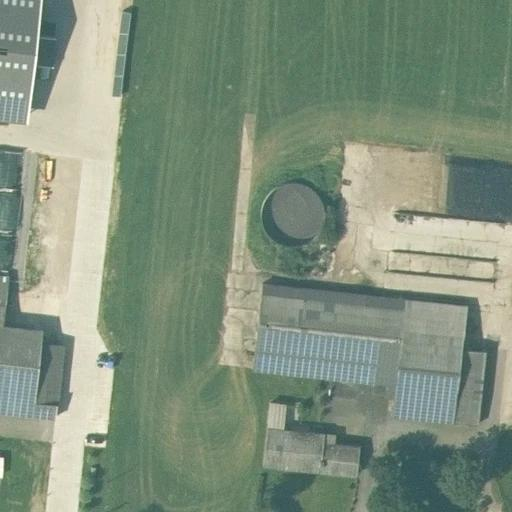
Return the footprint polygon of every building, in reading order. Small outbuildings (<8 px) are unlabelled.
[(0,0),(0,103),(23,106),(34,0),(0,0)] [(387,182),(377,184),(374,162),(354,165),(359,203),(396,198),(395,194),(389,194),(387,182)] [(291,179),(287,180),(284,180),(280,181),(278,183),(274,185),(271,187),(268,190),(266,193),(265,195),(263,198),(262,200),(261,203),(261,207),(260,211),(261,214),(261,217),(262,220),(263,223),(265,228),(269,233),(273,237),(277,239),(279,240),(283,241),(289,241),(295,240),(300,239),(305,236),(309,233),(311,230),(314,226),(317,222),(318,218),(319,214),(319,209),(319,204),(318,199),(316,196),(314,192),(311,188),(308,185),(304,182),(300,180),(295,179),(291,179)] [(304,250),(301,248),(296,247),(291,248),(289,249),(286,251),(284,254),(283,257),(282,261),(283,265),(283,267),(285,269),(287,271),(289,273),(291,274),(294,275),(297,275),(299,274),(302,273),(304,272),(305,271),(308,269),(309,265),(309,263),(310,261),(309,258),(308,256),(307,253),(305,251),(304,250)] [(466,303),(262,281),(252,367),(386,382),(384,394),(392,395),(390,413),(413,416),(421,341),(462,345),(466,303)] [(42,339),(2,334),(0,348),(0,409),(55,415),(59,380),(37,378),(42,339)] [(462,345),(421,341),(413,416),(477,422),(484,347),(462,345)] [(359,443),(322,439),(323,430),(267,424),(263,463),(355,473),(359,443)]
